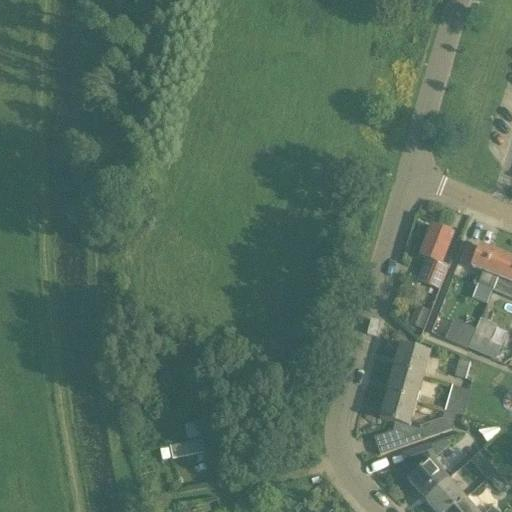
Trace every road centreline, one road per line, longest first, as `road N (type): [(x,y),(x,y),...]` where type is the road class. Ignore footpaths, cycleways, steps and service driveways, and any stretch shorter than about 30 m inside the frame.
road 1 (residential): [(382,511),(340,464),(334,441),(409,177)]
road 2 (residential): [(409,177),(460,0)]
